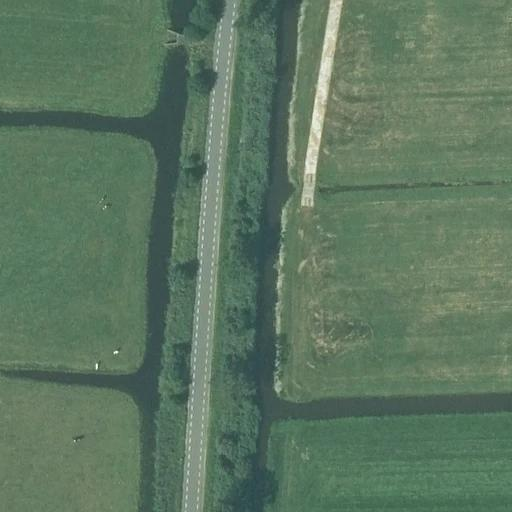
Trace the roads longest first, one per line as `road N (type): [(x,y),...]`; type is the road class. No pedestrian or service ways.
road 1 (tertiary): [(192,511),(229,0)]
road 2 (track): [(308,203),(338,0)]
road 3 (track): [(0,22),(170,36)]
